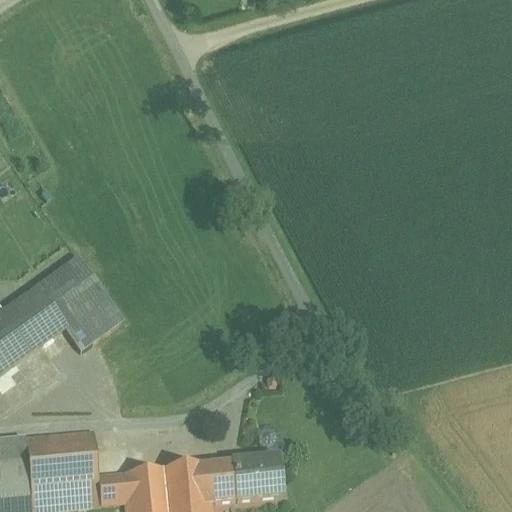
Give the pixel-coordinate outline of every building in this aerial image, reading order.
[(0,321),(0,380),(67,332),(108,301),(80,262),(0,321)] [(108,301),(67,332),(83,354),(125,324),(108,301)] [(97,436),(26,443),(32,501),(102,494),(101,483),(97,436)] [(26,443),(0,445),(0,511),(32,511),(32,501),(26,443)] [(281,464),(251,467),(251,465),(235,467),(236,469),(209,471),(211,492),(237,489),(239,506),(285,502),(281,464)] [(209,470),(125,479),(125,481),(101,483),(102,494),(104,510),(127,507),(127,511),(193,511),(213,510),(211,492),(209,471),(209,470)] [(102,494),(32,501),(32,511),(78,511),(104,510),(102,494)]
